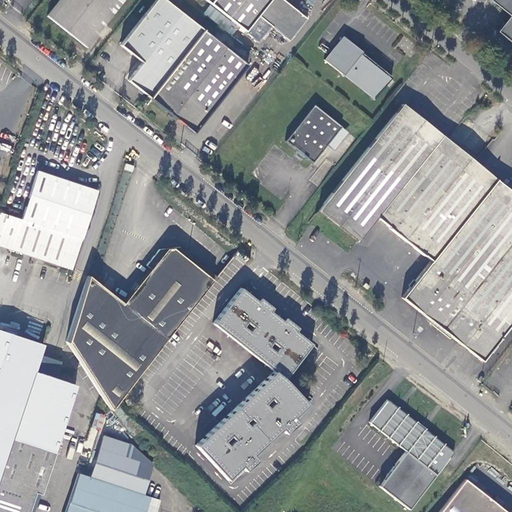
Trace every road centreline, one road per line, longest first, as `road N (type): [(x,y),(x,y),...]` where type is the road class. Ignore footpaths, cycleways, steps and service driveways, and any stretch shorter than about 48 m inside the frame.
road 1 (unclassified): [(511,435),(0,28)]
road 2 (unclassified): [(511,96),(393,0)]
